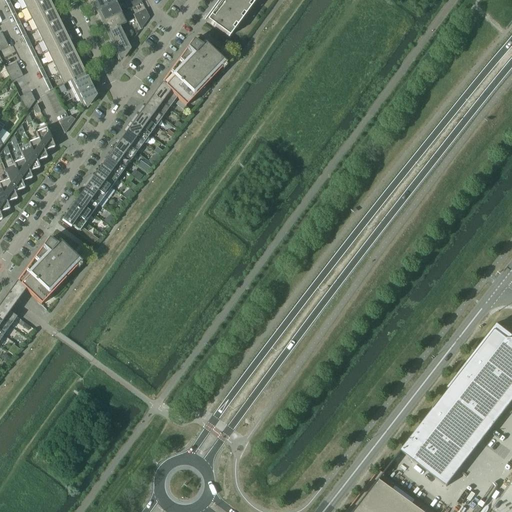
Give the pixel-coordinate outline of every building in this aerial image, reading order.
[(21,0),(26,9),(43,0),(21,0)] [(43,0),(26,9),(31,20),(52,10),(47,0),(43,0)] [(99,0),(93,3),(97,13),(116,4),(114,0),(99,0)] [(226,0),(225,1),(226,2),(217,12),(218,13),(214,17),(213,18),(210,16),(206,21),(228,38),(233,31),(234,31),(237,27),(245,16),(245,15),(254,5),(253,4),(256,0),(226,0)] [(7,5),(12,16),(15,14),(10,3),(7,5)] [(97,13),(102,23),(121,14),(116,4),(97,13)] [(31,20),(37,30),(57,20),(52,10),(31,20)] [(133,16),(135,19),(146,13),(145,10),(133,16)] [(146,13),(135,19),(140,30),(149,18),(146,13)] [(12,16),(17,26),(21,25),(15,14),(12,16)] [(102,23),(107,32),(126,23),(121,14),(102,23)] [(37,30),(42,41),(62,31),(57,20),(37,30)] [(126,23),(107,32),(111,41),(109,43),(117,61),(120,58),(121,60),(128,49),(118,28),(126,24),(126,23)] [(17,26),(23,37),(26,36),(21,25),(17,26)] [(42,41),(47,52),(68,42),(62,31),(42,41)] [(23,37),(28,48),(31,46),(26,36),(23,37)] [(5,41),(0,43),(0,51),(8,47),(5,41)] [(191,42),(151,97),(168,110),(176,99),(185,107),(225,65),(204,45),(201,48),(193,41),(192,43),(191,42)] [(47,52),(52,63),(73,53),(68,42),(47,52)] [(28,48),(33,59),(36,57),(31,46),(28,48)] [(52,63),(58,73),(78,63),(73,53),(52,63)] [(33,59),(38,69),(42,68),(36,57),(33,59)] [(5,68),(8,75),(19,70),(16,63),(5,68)] [(63,85),(73,80),(73,79),(83,74),(78,63),(58,73),(63,85)] [(38,69),(44,80),(47,79),(42,68),(38,69)] [(19,70),(8,75),(11,82),(23,76),(19,70)] [(73,79),(73,80),(79,93),(76,94),(83,109),(85,105),(86,107),(94,96),(83,74),(73,79)] [(47,79),(44,80),(49,91),(52,90),(47,79)] [(30,92),(19,98),(26,113),(35,101),(30,92)] [(151,97),(145,106),(162,118),(168,110),(151,97)] [(145,106),(139,115),(155,127),(162,118),(145,106)] [(139,115),(132,123),(149,136),(155,127),(139,115)] [(70,117),(59,123),(64,134),(74,120),(70,117)] [(132,123),(126,132),(143,144),(149,136),(132,123)] [(35,133),(38,139),(38,138),(43,150),(44,152),(53,148),(54,148),(50,137),(52,136),(48,128),(35,133)] [(126,132),(119,141),(136,153),(143,144),(126,132)] [(28,143),(30,149),(31,149),(35,161),(36,160),(37,162),(41,160),(46,158),(46,159),(47,158),(44,152),(43,150),(38,138),(38,139),(28,143)] [(119,141),(113,150),(130,162),(136,153),(119,141)] [(20,153),(23,159),(28,171),(29,172),(38,169),(39,169),(37,162),(36,160),(35,161),(31,149),(30,149),(20,153)] [(113,150),(107,159),(123,171),(130,162),(113,150)] [(13,163),(15,169),(16,169),(20,181),(21,181),(22,183),(31,179),(32,179),(29,172),(28,171),(23,159),(13,163)] [(107,159),(100,167),(117,179),(123,171),(107,159)] [(100,167),(94,176),(111,188),(117,179),(100,167)] [(5,173),(8,180),(8,179),(13,191),(14,193),(23,189),(24,189),(22,183),(21,181),(20,181),(16,169),(15,169),(5,173)] [(137,172),(133,178),(138,182),(143,176),(137,172)] [(94,176),(88,185),(104,197),(111,188),(94,176)] [(0,182),(0,189),(0,190),(1,190),(5,202),(6,201),(7,203),(16,200),(17,199),(14,193),(13,191),(8,179),(8,180),(0,182)] [(88,185),(81,193),(98,206),(104,197),(88,185)] [(0,213),(8,210),(9,210),(7,203),(6,201),(5,202),(1,190),(0,190),(0,189),(0,213)] [(81,193),(75,202),(92,214),(98,206),(81,193)] [(119,200),(115,205),(120,208),(123,203),(119,200)] [(75,202),(68,211),(85,223),(92,214),(75,202)] [(85,223),(68,211),(62,220),(62,221),(62,220),(63,221),(61,222),(70,229),(71,227),(79,232),(85,223)] [(92,236),(88,242),(92,245),(97,240),(92,236)] [(47,241),(0,304),(0,305),(9,312),(25,291),(41,306),(81,263),(60,243),(57,246),(48,240),(47,241)] [(0,305),(0,320),(10,327),(16,318),(9,312),(0,305)] [(0,320),(0,333),(3,336),(10,327),(0,320)] [(448,390),(401,452),(446,487),(511,402),(511,339),(511,340),(511,338),(511,336),(497,324),(447,389),(448,390)] [(4,355),(1,361),(6,364),(9,359),(4,355)] [(422,511),(379,481),(382,478),(381,477),(353,511),(422,511)]
